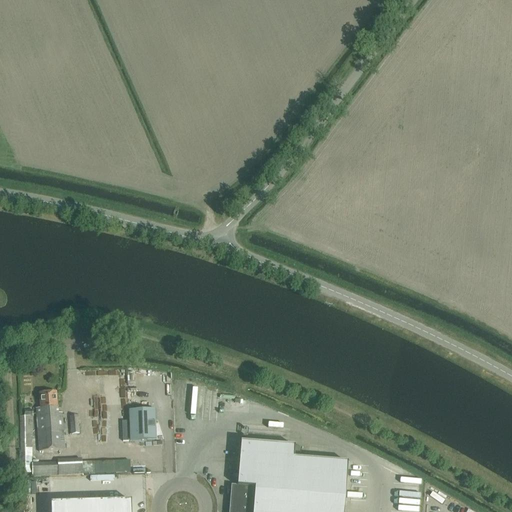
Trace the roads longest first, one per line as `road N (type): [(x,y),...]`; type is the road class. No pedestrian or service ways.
road 1 (unclassified): [(511,377),(242,255),(218,233)]
road 2 (tertiary): [(218,233),(269,184),(412,0)]
road 3 (tertiary): [(218,233),(174,234),(0,193)]
